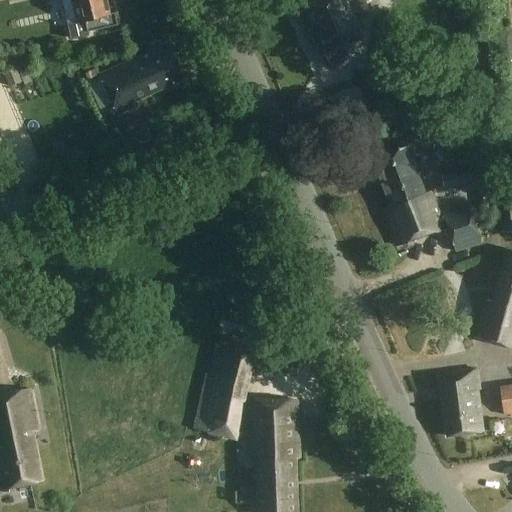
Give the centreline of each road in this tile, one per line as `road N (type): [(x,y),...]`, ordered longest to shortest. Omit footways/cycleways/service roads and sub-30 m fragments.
road 1 (unclassified): [(454,511),(263,107)]
road 2 (unclassified): [(0,224),(263,107)]
